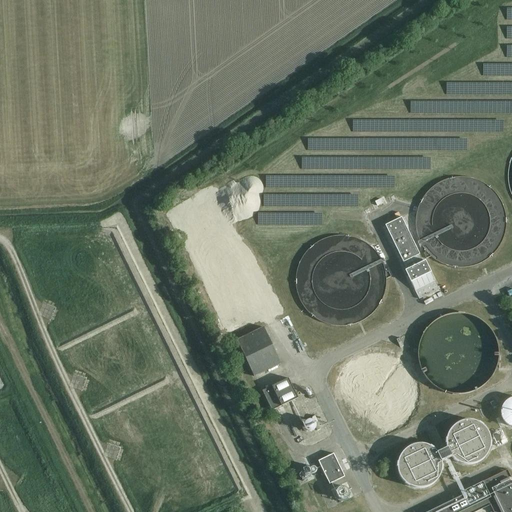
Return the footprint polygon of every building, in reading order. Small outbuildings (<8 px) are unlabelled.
[(400,218),(388,224),(386,225),(407,268),(404,269),(419,299),(437,290),(423,260),(421,261),(400,218)] [(254,376),(281,363),(263,327),(236,340),(254,376)] [(271,410),(298,398),(288,378),(262,390),(271,410)] [(511,398),(510,399),(507,400),(505,402),(503,404),(502,406),(501,408),(501,411),(501,414),(502,416),(503,418),(504,420),(507,422),(509,424),(511,424),(511,398)] [(487,445),(488,441),(487,437),(486,434),(485,430),(482,427),(479,424),(475,422),(471,420),(467,420),(463,420),(459,421),(455,424),(452,426),(450,429),(448,433),(447,436),(446,441),(446,444),(447,448),(449,451),(451,455),(454,457),(457,459),(461,461),(466,462),(469,462),(474,461),(478,459),(481,456),(483,453),(486,449),(487,445)] [(439,468),(439,464),(439,461),(438,457),(436,453),(434,450),(431,447),(427,445),(423,444),(419,443),(416,443),(412,444),(408,446),(404,449),(401,452),(399,455),(397,459),(397,464),(397,468),(398,472),(400,476),(403,479),(406,482),(410,484),(414,485),(417,486),(422,485),(426,484),(430,482),(433,479),(436,476),(438,472),(439,468)] [(333,453),(317,461),(329,484),(345,477),(333,453)] [(511,511),(511,479),(507,469),(464,490),(465,493),(426,511),(475,511),(493,503),(496,510),(502,511),(511,511)]
